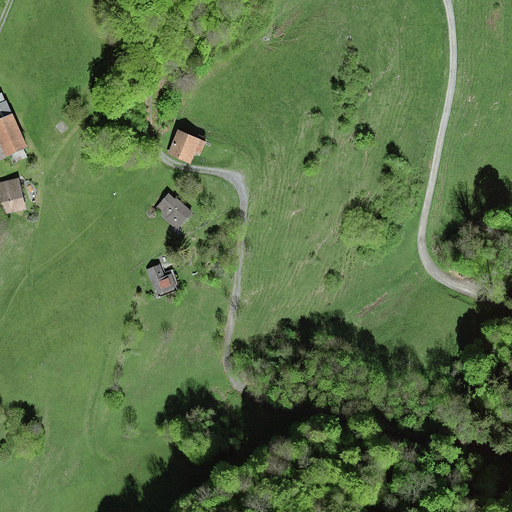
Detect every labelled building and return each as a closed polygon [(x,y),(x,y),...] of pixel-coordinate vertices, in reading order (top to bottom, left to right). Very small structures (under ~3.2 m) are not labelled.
[(13,88),(6,72),(0,75),(0,94),(2,93),(13,88)] [(0,94),(0,153),(2,157),(26,146),(2,93),(0,94)] [(208,142),(176,129),(167,151),(193,162),(196,154),(202,157),(208,142)] [(21,179),(0,184),(0,191),(6,216),(29,211),(21,179)] [(192,214),(168,193),(154,209),(178,230),(192,214)] [(163,266),(149,271),(159,297),(180,289),(173,273),(167,276),(163,266)]
